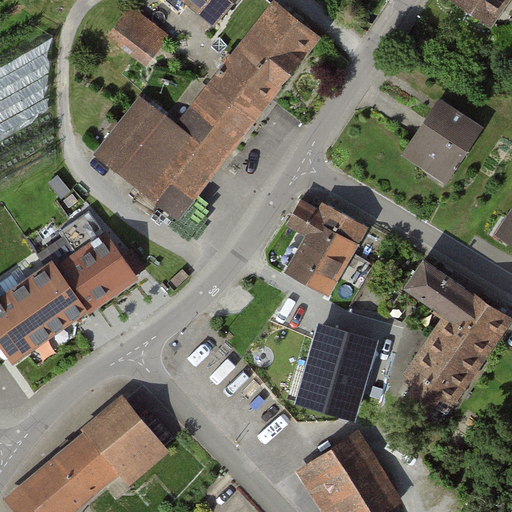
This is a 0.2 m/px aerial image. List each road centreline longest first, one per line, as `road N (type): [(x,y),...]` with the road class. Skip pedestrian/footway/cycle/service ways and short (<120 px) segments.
road 1 (residential): [(302,165),(201,300),(133,352)]
road 2 (residential): [(302,165),(511,288)]
road 3 (residential): [(133,352),(285,511)]
road 4 (residential): [(405,0),(302,165)]
road 5 (residential): [(133,352),(74,388),(12,455)]
